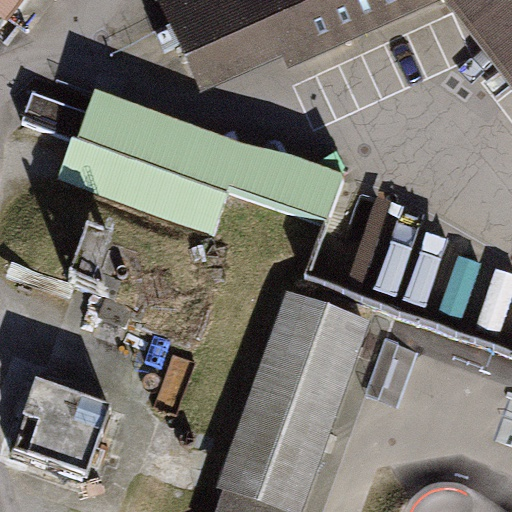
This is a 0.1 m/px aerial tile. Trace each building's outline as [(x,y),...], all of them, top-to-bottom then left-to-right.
[(0,0),(0,26),(15,8),(32,22),(48,0),(0,0)] [(511,0),(151,0),(198,104),(282,61),(289,76),(428,9),(511,117),(511,0)] [(336,186),(86,100),(71,145),(320,231),(336,186)] [(119,249),(80,236),(64,285),(103,297),(119,249)] [(286,303),(215,502),(243,511),(307,511),(371,333),(286,303)] [(106,417),(35,392),(12,458),(83,482),(106,417)]
